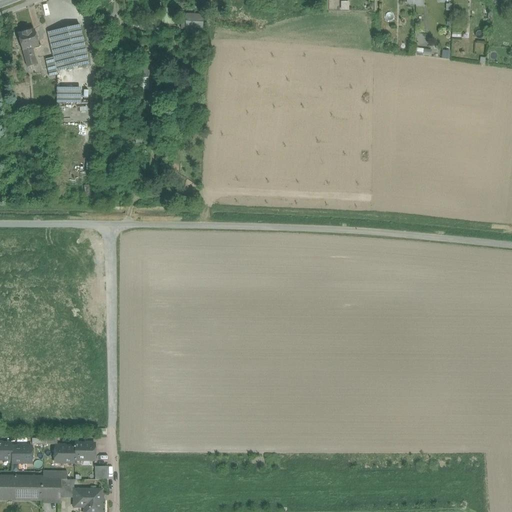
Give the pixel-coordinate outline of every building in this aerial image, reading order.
[(183,31),(203,31),(204,15),(184,14),(183,31)] [(81,26),(48,34),(54,59),(57,72),(90,65),(81,26)] [(35,31),(19,35),(23,52),(39,48),(35,31)] [(57,72),(54,59),(45,61),(49,74),(57,72)] [(81,88),(57,88),(57,103),(81,104),(81,88)] [(13,444),(0,444),(0,459),(12,460),(12,447),(13,444)] [(95,445),(75,445),(75,447),(74,447),(74,448),(75,448),(75,460),(76,460),(95,460),(95,445)] [(32,448),(12,447),(12,460),(11,463),(32,463),(32,448)] [(74,448),(55,447),(55,462),(75,463),(75,460),(76,460),(75,460),(75,448),(74,448)] [(108,467),(95,467),(95,480),(108,480),(108,467)] [(61,478),(0,478),(0,490),(0,499),(61,500),(61,498),(61,480),(61,478)] [(74,490),(73,499),(73,508),(84,508),(89,508),(89,509),(90,509),(89,511),(102,511),(102,490),(74,490)]
